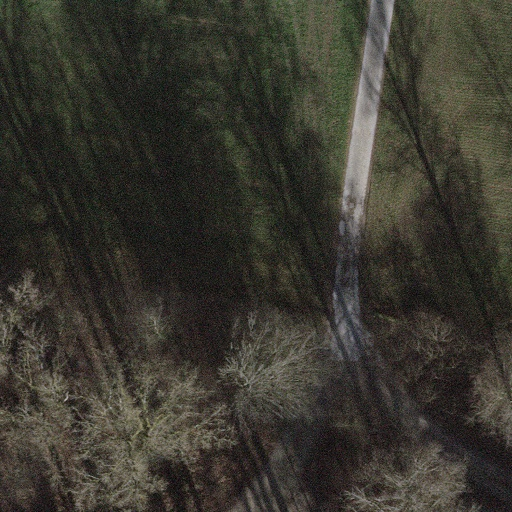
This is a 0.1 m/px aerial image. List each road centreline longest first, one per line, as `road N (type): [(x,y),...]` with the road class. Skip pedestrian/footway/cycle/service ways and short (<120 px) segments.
road 1 (unclassified): [(335,361),(388,0)]
road 2 (track): [(511,489),(412,425),(335,361)]
road 3 (track): [(335,361),(282,477),(247,511)]
